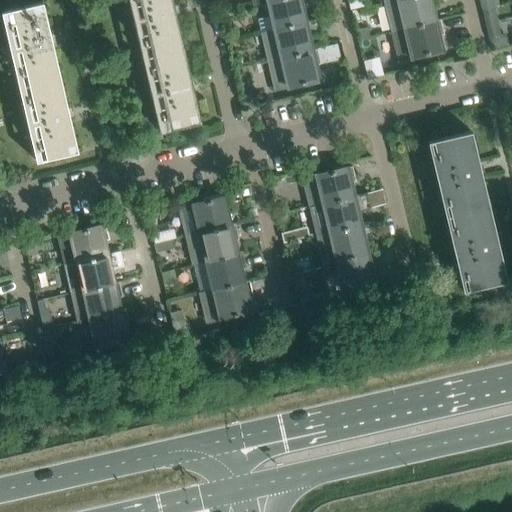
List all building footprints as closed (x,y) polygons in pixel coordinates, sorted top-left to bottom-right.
[(183,46),(173,3),(172,0),(128,0),(141,56),(183,46)] [(305,0),(267,0),(274,29),(305,22),(305,21),(302,8),(307,6),(305,0)] [(435,0),(388,0),(384,1),(391,30),(435,20),(432,7),(437,6),(435,0)] [(59,75),(50,33),(42,1),(0,10),(18,85),(59,75)] [(274,29),(261,32),(267,59),(311,49),(308,36),(322,33),(318,18),(305,21),(305,22),(274,29)] [(440,19),(435,20),(391,30),(398,59),(442,49),(438,35),(444,34),(440,19)] [(337,43),(311,49),(267,59),(274,89),(318,79),(315,65),(341,58),(337,43)] [(200,121),(193,89),(183,46),(141,56),(158,131),(200,121)] [(77,150),(69,117),(59,75),(18,85),(35,160),(77,150)] [(252,94),(242,97),(245,107),(255,105),(252,94)] [(488,205),(477,160),(469,130),(427,140),(445,215),(488,205)] [(355,181),(351,165),(302,177),(309,206),(353,195),(350,182),(355,181)] [(353,195),(309,206),(316,234),(360,223),(357,210),(370,207),(366,192),(353,195)] [(192,203),(179,206),(186,235),(187,234),(199,231),(199,232),(230,224),(226,210),(231,209),(227,194),(192,203)] [(506,279),(498,248),(488,205),(445,215),(463,290),(506,279)] [(373,220),(360,223),(316,234),(322,262),(335,259),(367,252),(364,239),(376,236),(373,220)] [(109,239),(105,223),(58,234),(65,263),(76,260),(107,253),(104,240),(109,239)] [(234,223),(230,224),(199,232),(199,231),(187,234),(194,263),(206,260),(205,260),(236,252),(233,239),(238,238),(234,223)] [(24,240),(26,248),(34,247),(32,238),(24,240)] [(166,240),(154,243),(156,251),(169,248),(166,240)] [(241,251),(236,252),(205,260),(206,260),(212,288),(243,281),(240,267),(245,266),(241,251)] [(371,251),(367,252),(335,259),(338,273),(325,276),(329,292),(374,281),(370,267),(375,266),(371,251)] [(112,252),(107,253),(76,260),(83,288),(114,281),(110,268),(115,267),(112,252)] [(119,280),(114,281),(83,288),(83,290),(71,293),(78,321),(90,319),(89,317),(120,310),(117,296),(122,295),(119,280)] [(248,280),(243,281),(212,288),(201,291),(208,321),(250,310),(247,296),(251,295),(248,280)] [(125,309),(120,310),(89,317),(90,319),(96,347),(127,340),(124,325),(129,324),(125,309)] [(50,314),(40,316),(44,330),(53,327),(50,314)]
